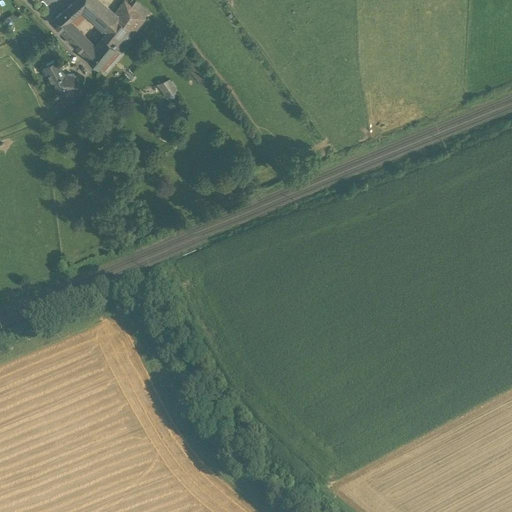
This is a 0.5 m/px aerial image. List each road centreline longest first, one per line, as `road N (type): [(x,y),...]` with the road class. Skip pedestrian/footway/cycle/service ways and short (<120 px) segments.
road 1 (residential): [(23,0),(92,80),(87,99),(62,121)]
road 2 (track): [(349,511),(256,420)]
